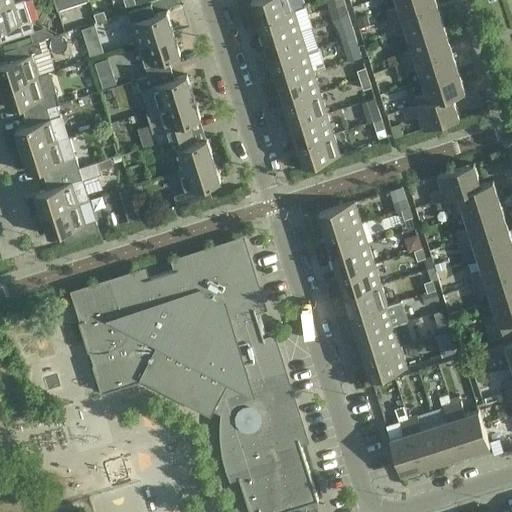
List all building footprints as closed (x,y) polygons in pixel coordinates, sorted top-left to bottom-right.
[(21,0),(15,2),(0,6),(0,36),(2,42),(34,31),(24,0),(21,0)] [(251,0),(258,21),(294,10),(295,11),(306,7),(304,0),(251,0)] [(345,4),(343,0),(326,0),(333,21),(349,16),(345,4)] [(386,10),(389,19),(438,4),(436,0),(396,0),(399,6),(386,10)] [(131,23),(138,44),(174,33),(167,11),(155,15),(151,4),(128,12),(132,22),(131,23)] [(405,24),(409,37),(444,25),(438,4),(389,19),(392,28),(405,24)] [(258,21),(265,42),(301,30),(295,11),(294,10),(258,21)] [(106,19),(105,13),(104,11),(94,14),(97,22),(106,19)] [(400,54),(403,63),(451,47),(444,25),(409,37),(413,50),(400,54)] [(355,36),(352,26),(339,31),(342,40),(355,36)] [(265,42),(271,62),(307,51),(301,30),(265,42)] [(145,65),(149,76),(171,68),(168,58),(181,54),(174,33),(138,44),(145,65)] [(358,46),(355,36),(342,40),(345,50),(358,46)] [(0,64),(0,80),(2,87),(38,75),(31,55),(42,51),(39,40),(4,51),(8,62),(0,64)] [(418,67),(422,80),(458,69),(451,47),(403,63),(406,71),(418,67)] [(271,62),(278,83),(314,72),(307,51),(271,62)] [(368,77),(365,67),(357,70),(361,80),(368,77)] [(152,87),(159,107),(194,96),(187,75),(175,79),(171,68),(149,76),(137,79),(141,90),(152,87)] [(404,109),(404,110),(465,91),(458,69),(422,80),(427,93),(414,97),(416,105),(404,109)] [(278,83),(285,104),(320,92),(314,72),(278,83)] [(25,115),(58,104),(59,104),(56,92),(44,96),(38,75),(2,87),(9,108),(22,104),(25,115)] [(371,87),(368,77),(361,80),(364,89),(371,87)] [(403,126),(394,89),(381,92),(390,129),(403,126)] [(465,91),(404,110),(407,119),(419,115),(424,129),(460,117),(453,96),(465,92),(465,91)] [(285,104),(291,124),(327,113),(320,92),(285,104)] [(158,143),(169,139),(192,132),(188,121),(201,118),(194,96),(159,107),(148,111),(158,143)] [(22,151),(68,136),(58,104),(25,115),(28,125),(16,129),(22,151)] [(381,118),(378,109),(371,111),(366,113),(369,123),(374,121),(381,118)] [(291,124),(298,145),(334,134),(327,113),(291,124)] [(385,128),(381,118),(374,121),(377,130),(385,128)] [(146,126),(133,129),(136,147),(150,144),(146,126)] [(169,139),(179,171),(214,160),(208,139),(195,142),(192,132),(169,139)] [(334,134),(298,145),(304,166),(340,155),(334,134)] [(42,168),(45,178),(79,167),(69,136),(68,136),(22,151),(29,172),(42,168)] [(214,160),(179,171),(186,192),(174,195),(178,207),(212,196),(209,185),(221,181),(214,160)] [(36,193),(43,214),(90,199),(83,180),(102,174),(98,161),(79,167),(45,178),(48,189),(36,193)] [(430,192),(433,201),(494,182),(493,180),(481,184),(474,163),(438,174),(443,188),(430,192)] [(461,202),(465,215),(501,203),(494,182),(433,201),(433,202),(446,198),(448,206),(461,202)] [(409,207),(406,197),(394,201),(397,211),(402,210),(409,207)] [(90,199),(43,214),(49,236),(62,232),(65,242),(100,231),(90,199)] [(319,212),(326,233),(362,222),(355,201),(319,212)] [(456,232),(459,240),(508,225),(501,203),(465,215),(469,228),(456,232)] [(412,217),(409,207),(402,210),(405,219),(412,217)] [(326,233),(332,254),(368,243),(362,222),(326,233)] [(475,245),(479,258),(511,247),(511,238),(508,225),(459,240),(462,249),(475,245)] [(436,226),(421,227),(422,242),(437,241),(436,226)] [(240,242),(176,263),(178,268),(147,278),(145,272),(78,294),(86,319),(79,321),(88,351),(91,351),(95,363),(93,364),(102,393),(147,378),(148,376),(209,407),(210,405),(221,412),(221,414),(221,416),(220,433),(222,449),(224,460),(227,470),(231,480),(239,477),(250,511),(279,511),(319,500),(299,438),(302,437),(271,337),(265,339),(255,308),(261,307),(240,242)] [(332,254),(339,275),(375,263),(368,243),(332,254)] [(470,275),(473,284),(511,271),(511,247),(479,258),(483,271),(470,275)] [(426,258),(422,248),(415,251),(418,260),(426,258)] [(339,275),(345,295),(381,284),(375,263),(339,275)] [(488,289),(493,302),(511,295),(511,271),(473,284),(476,293),(488,289)] [(435,289),(432,280),(425,282),(428,292),(435,289)] [(388,305),(381,284),(345,295),(352,316),(388,305)] [(511,295),(493,302),(497,315),(484,319),(491,340),(511,332),(511,321),(511,320),(511,295)] [(402,300),(388,305),(352,316),(358,337),(394,325),(408,321),(402,300)] [(448,331),(442,310),(434,313),(441,333),(448,331)] [(401,346),(394,325),(358,337),(365,357),(401,346)] [(452,340),(448,331),(441,333),(444,343),(452,340)] [(509,353),(511,363),(511,340),(493,347),(496,357),(509,353)] [(401,346),(365,357),(372,378),(408,367),(401,346)] [(461,401),(452,404),(468,452),(490,445),(479,409),(465,414),(461,401)] [(448,419),(435,424),(446,459),(468,452),(452,404),(444,407),(448,419)] [(418,415),(409,418),(424,466),(446,459),(435,424),(422,428),(418,415)] [(424,466),(409,418),(400,421),(404,433),(390,438),(402,473),(424,466)]
